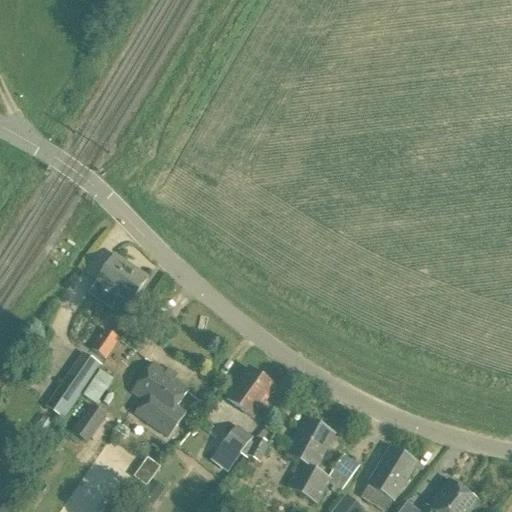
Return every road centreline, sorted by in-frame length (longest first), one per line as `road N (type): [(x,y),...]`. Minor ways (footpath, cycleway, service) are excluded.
road 1 (residential): [(511,456),(360,405),(222,317),(117,211)]
road 2 (residential): [(0,130),(68,166),(117,211)]
